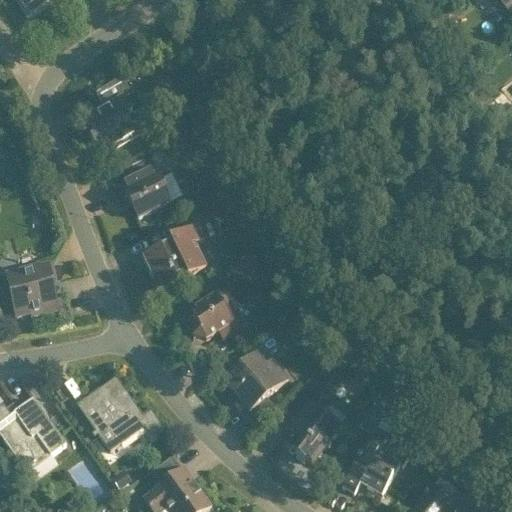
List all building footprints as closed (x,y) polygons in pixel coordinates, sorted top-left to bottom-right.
[(18,0),(26,11),(42,0),(50,0),(51,1),(53,0),(18,0)] [(511,0),(491,0),(508,16),(511,11),(511,0)] [(184,46),(179,48),(173,51),(171,53),(176,64),(185,59),(189,57),(188,56),(184,46)] [(104,111),(85,123),(95,140),(91,143),(101,160),(118,150),(138,139),(132,129),(137,126),(132,118),(144,111),(135,96),(132,98),(121,80),(111,86),(94,96),(95,97),(104,111)] [(497,115),(506,126),(511,120),(511,113),(507,107),(497,115)] [(129,182),(111,191),(117,203),(118,206),(124,203),(127,209),(130,208),(138,222),(155,214),(172,206),(171,205),(160,183),(154,170),(147,155),(122,167),(129,181),(129,182)] [(176,283),(187,278),(188,281),(207,272),(195,248),(204,243),(197,229),(169,242),(171,247),(162,251),(162,250),(161,249),(159,248),(157,248),(155,248),(152,251),(152,256),(142,260),(153,284),(150,292),(158,294),(159,295),(177,286),(176,283)] [(254,274),(256,265),(251,257),(230,270),(233,275),(233,277),(243,280),(254,274)] [(7,280),(12,302),(16,321),(58,311),(52,286),(56,285),(52,270),(48,271),(48,270),(7,280)] [(206,343),(218,335),(234,325),(229,317),(237,312),(236,311),(238,305),(229,303),(231,292),(219,289),(217,300),(214,300),(198,310),(181,321),(193,340),(206,343)] [(352,336),(343,348),(340,352),(354,363),(358,359),(367,346),(352,336)] [(278,374),(272,380),(255,359),(244,368),(235,376),(225,384),(242,404),(236,409),(245,420),(260,407),(281,390),(287,385),(278,374)] [(235,376),(244,368),(236,359),(227,367),(235,376)] [(292,403),(304,411),(301,416),(289,432),(296,436),(286,450),(312,469),(324,452),(340,430),(311,410),(331,384),(318,374),(292,403)] [(110,457),(147,431),(151,437),(160,431),(149,415),(143,419),(116,381),(77,409),(110,457)] [(386,399),(381,396),(367,420),(380,427),(386,415),(394,403),(386,399)] [(66,449),(45,420),(34,404),(14,418),(10,421),(3,412),(0,413),(0,439),(27,477),(66,449)] [(413,454),(394,443),(375,433),(342,491),(354,498),(363,484),(369,487),(367,491),(382,500),(392,483),(400,470),(403,472),(413,454)] [(183,472),(167,484),(152,495),(153,497),(143,505),(148,511),(164,511),(210,511),(211,511),(183,472)] [(119,493),(129,486),(121,475),(111,482),(119,493)] [(465,511),(470,506),(459,497),(460,495),(440,480),(432,491),(423,502),(416,511),(465,511)]
